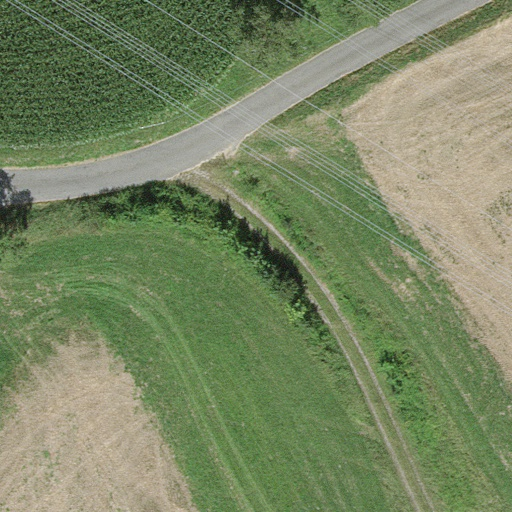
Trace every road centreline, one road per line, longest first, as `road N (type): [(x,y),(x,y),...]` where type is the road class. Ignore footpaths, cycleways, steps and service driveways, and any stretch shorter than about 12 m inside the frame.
road 1 (unclassified): [(448,0),(149,166),(0,191)]
road 2 (track): [(410,511),(327,323),(234,213),(149,166)]
